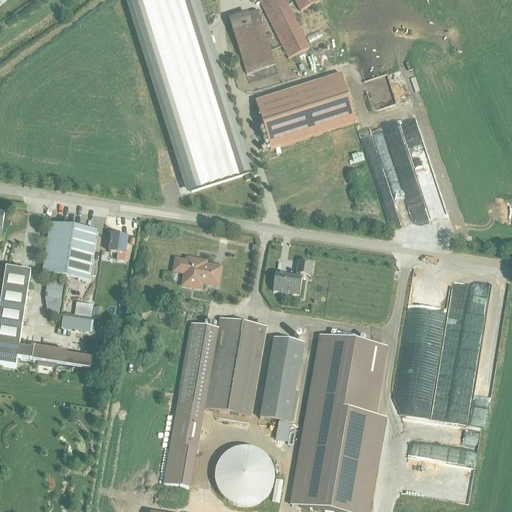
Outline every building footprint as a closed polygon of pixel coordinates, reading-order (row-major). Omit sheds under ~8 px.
[(134,0),(131,1),(191,193),(249,175),(193,0),(134,0)] [(193,0),(249,175),(253,174),(253,171),(198,0),(193,0)] [(258,0),(288,60),(310,49),(285,0),(258,0)] [(319,0),(294,0),(300,12),(320,2),(319,0)] [(191,193),(131,1),(126,3),(187,195),(191,193)] [(258,11),(229,21),(247,75),(275,66),(258,11)] [(341,75),(255,102),(271,151),(357,123),(341,75)] [(50,225),(43,275),(90,283),(98,232),(50,225)] [(112,236),(110,254),(117,255),(116,261),(125,263),(125,261),(128,261),(129,252),(126,252),(128,239),(112,236)] [(175,259),(172,274),(183,276),(181,288),(203,292),(203,286),(219,289),(223,267),(207,265),(208,262),(186,257),(186,260),(175,259)] [(276,275),(273,292),(281,294),(281,297),(288,298),(288,295),(300,297),(303,276),(310,278),(312,265),(299,262),(297,276),(298,276),(297,280),(276,275)] [(18,360),(19,349),(31,274),(6,270),(0,310),(0,366),(16,369),(18,360)] [(47,282),(45,298),(48,316),(59,317),(64,284),(47,282)] [(121,283),(120,291),(130,292),(131,284),(121,283)] [(143,302),(135,312),(144,319),(152,309),(143,302)] [(77,304),(75,316),(91,319),(93,306),(77,304)] [(94,308),(93,318),(101,319),(103,308),(96,307),(96,308),(94,308)] [(191,325),(164,486),(190,490),(204,409),(251,418),(266,328),(219,320),(218,329),(191,325)] [(319,337),(290,507),(319,511),(370,511),(386,419),(376,418),(388,349),(319,337)] [(472,360),(468,392),(485,394),(492,340),(476,338),(473,360),(472,360)] [(273,340),(260,419),(279,423),(275,442),(287,444),(304,345),(273,340)] [(399,343),(390,409),(425,414),(435,348),(399,343)] [(19,349),(18,360),(90,371),(92,361),(66,357),(66,354),(31,348),(31,351),(19,349)] [(243,504),(264,488),(273,465),(262,451),(257,449),(252,442),(248,445),(245,444),(246,443),(235,439),(216,453),(210,469),(214,473),(211,479),(225,497),(243,504)] [(276,481),(272,502),(279,504),(283,482),(276,481)]
